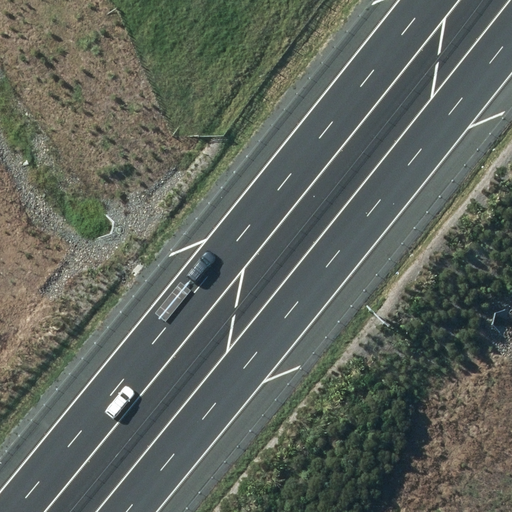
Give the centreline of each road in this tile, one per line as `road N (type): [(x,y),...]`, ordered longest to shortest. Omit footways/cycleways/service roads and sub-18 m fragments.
road 1 (motorway): [(0,499),(406,0)]
road 2 (motorway): [(511,17),(108,511)]
